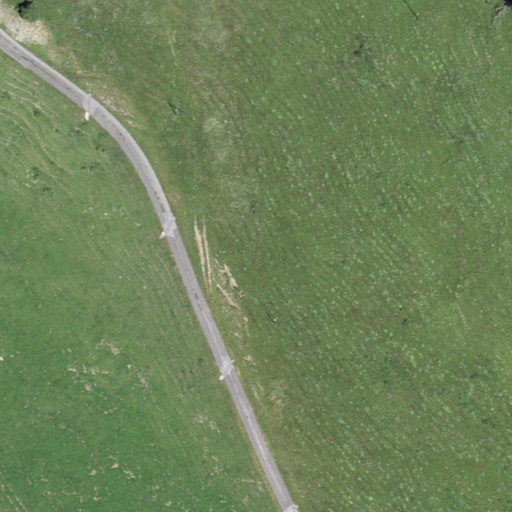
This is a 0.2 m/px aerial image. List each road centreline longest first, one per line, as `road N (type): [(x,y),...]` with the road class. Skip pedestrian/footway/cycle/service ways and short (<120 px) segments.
road 1 (track): [(291,511),(117,132),(53,97),(0,17)]
road 2 (track): [(203,325),(186,84),(160,0)]
